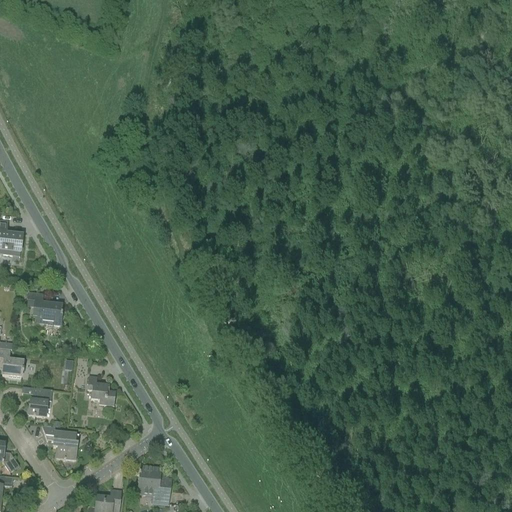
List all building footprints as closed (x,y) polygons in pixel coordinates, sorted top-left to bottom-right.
[(0,256),(2,257),(12,258),(12,254),(20,255),(22,238),(6,236),(7,224),(0,223),(0,256)] [(36,325),(51,326),(60,328),(62,315),(61,315),(62,307),(42,305),(43,297),(28,295),(27,308),(33,309),(32,319),(37,319),(36,325)] [(0,351),(11,352),(12,346),(0,344),(0,351)] [(2,378),(12,379),(21,380),(22,374),(23,374),(24,372),(22,371),(23,363),(8,362),(9,354),(0,352),(0,367),(3,368),(2,378)] [(98,408),(103,408),(113,410),(115,396),(108,395),(109,388),(95,387),(96,380),(88,379),(86,393),(91,394),(90,403),(99,404),(98,408)] [(50,413),(51,405),(52,393),(22,390),(21,396),(33,397),(32,403),(30,402),(29,410),(28,409),(27,416),(28,416),(28,418),(33,419),(33,420),(34,420),(35,419),(45,420),(46,412),(50,413)] [(53,444),(53,446),(57,447),(56,460),(63,461),(63,462),(64,462),(65,461),(75,462),(77,445),(74,445),(75,437),(60,435),(61,429),(59,429),(52,429),(41,428),(46,443),(53,444)] [(0,464),(2,465),(1,466),(3,466),(4,466),(10,475),(19,469),(10,456),(1,455),(2,450),(4,450),(4,447),(0,446),(0,464)] [(139,477),(137,496),(138,496),(152,498),(152,504),(167,506),(170,486),(158,484),(159,480),(160,471),(140,469),(139,475),(138,474),(137,476),(139,477)] [(0,502),(1,502),(3,485),(12,486),(12,480),(2,479),(0,478),(0,502)] [(87,509),(86,511),(118,511),(120,493),(110,492),(109,501),(105,501),(105,500),(96,499),(95,510),(87,509)]
